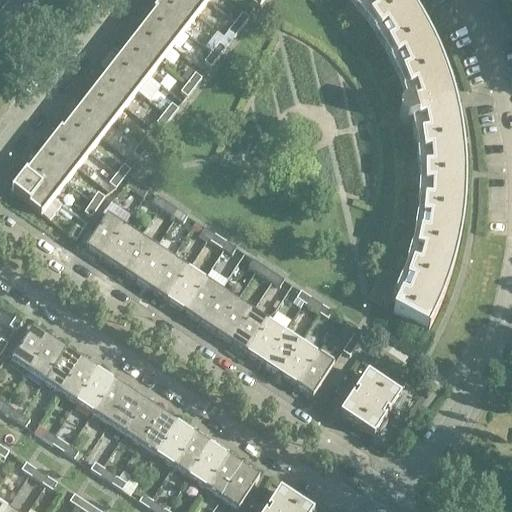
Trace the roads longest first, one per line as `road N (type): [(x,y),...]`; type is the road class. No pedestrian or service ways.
road 1 (residential): [(388,488),(0,221)]
road 2 (residential): [(345,511),(0,281)]
road 3 (residential): [(388,488),(486,366),(511,255)]
road 4 (residential): [(0,154),(117,0)]
road 5 (residential): [(511,152),(479,35),(458,0)]
